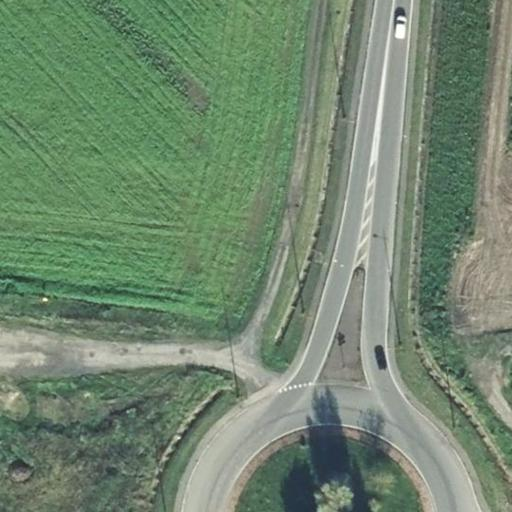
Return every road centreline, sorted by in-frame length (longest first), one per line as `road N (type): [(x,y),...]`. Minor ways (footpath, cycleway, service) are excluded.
road 1 (primary): [(391,13),(338,284),(302,377),(267,418)]
road 2 (primary): [(397,422),(374,351),(391,13)]
road 3 (track): [(240,364),(292,199),(320,0)]
road 4 (track): [(282,400),(246,367),(220,358),(0,356)]
road 5 (primary): [(397,422),(338,403),(267,418)]
